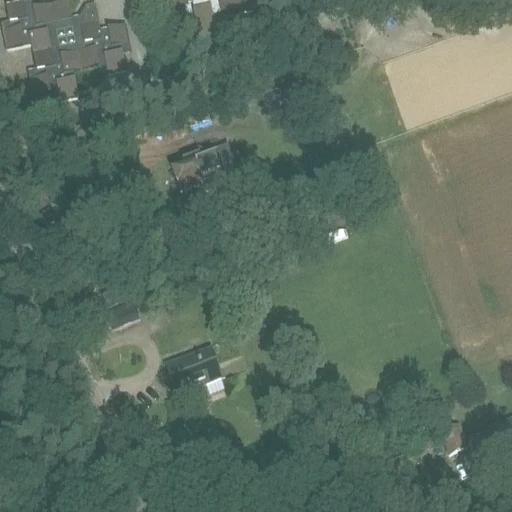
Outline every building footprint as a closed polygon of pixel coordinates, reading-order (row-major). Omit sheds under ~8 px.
[(181,0),(184,11),(193,10),(198,35),(201,51),(218,48),(214,32),(224,30),(223,21),(255,15),(252,0),(181,0)] [(26,11),(25,2),(7,5),(11,31),(2,33),(6,51),(31,46),(37,79),(29,81),(32,99),(57,94),(59,103),(77,100),(73,74),(106,68),(107,77),(125,74),(121,48),(129,46),(126,28),(100,33),(95,7),(86,8),(79,19),(71,20),(68,3),(26,11)] [(227,94),(250,90),(247,70),(224,73),(227,94)] [(264,106),(299,95),(294,82),(260,93),(264,106)] [(166,116),(184,107),(178,95),(160,103),(166,116)] [(174,138),(187,133),(181,118),(169,123),(174,138)] [(214,191),(215,187),(213,182),(224,178),(215,152),(171,168),(181,194),(199,188),(201,192),(206,194),(214,191)] [(55,246),(64,242),(57,227),(49,212),(41,216),(48,231),(55,246)] [(105,308),(128,300),(124,288),(101,296),(105,308)] [(113,332),(138,322),(132,306),(107,316),(113,332)] [(123,330),(125,348),(152,346),(150,327),(123,330)] [(210,399),(224,394),(210,352),(166,368),(176,396),(205,386),(210,399)] [(233,396),(218,401),(222,412),(237,407),(233,396)] [(500,460),(511,455),(511,423),(489,432),(490,433),(471,440),(479,461),(497,454),(500,460)] [(447,459),(468,451),(459,426),(438,434),(447,459)]
